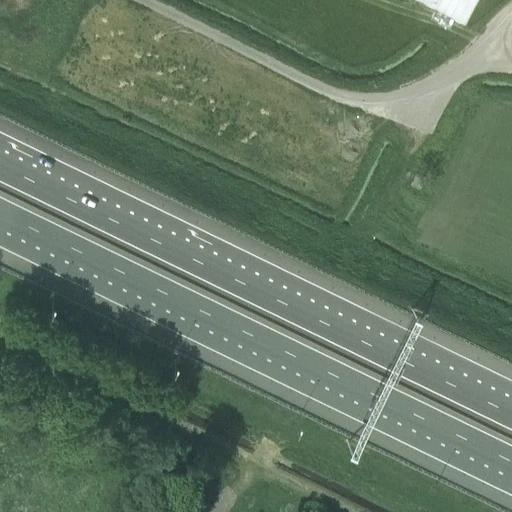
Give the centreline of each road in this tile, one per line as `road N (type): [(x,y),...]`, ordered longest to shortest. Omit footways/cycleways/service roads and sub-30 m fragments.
road 1 (motorway): [(511,415),(0,165)]
road 2 (motorway): [(0,215),(511,464)]
road 3 (unclassified): [(482,51),(406,100),(361,100),(313,86),(138,0)]
